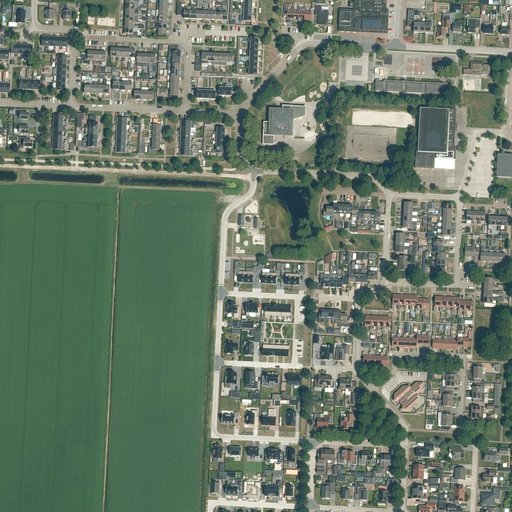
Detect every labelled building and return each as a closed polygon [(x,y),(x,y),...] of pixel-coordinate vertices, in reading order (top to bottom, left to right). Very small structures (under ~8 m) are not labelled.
[(354,0),(354,9),(355,9),(385,11),(386,11),(387,1),(359,0),(354,0)] [(59,13),(59,4),(50,3),(49,11),(47,11),(47,20),(54,20),(54,12),(59,13)] [(426,11),(427,11),(426,14),(428,14),(432,13),(433,9),(435,9),(435,3),(426,3),(426,11)] [(59,4),(59,13),(64,13),(64,21),(65,21),(66,21),(71,21),(71,16),(72,15),(72,13),(71,13),(71,8),(67,8),(67,4),(61,4),(59,4)] [(451,5),(451,13),(456,13),(456,10),(461,10),(461,5),(451,5)] [(21,11),(21,7),(13,7),(13,21),(17,21),(16,23),(24,24),(24,17),(25,17),(25,11),(21,11)] [(328,26),(329,11),(321,11),(322,7),(315,7),(315,16),(318,16),(318,25),(328,26)] [(190,19),(190,11),(187,11),(187,8),(181,8),(181,9),(181,15),(181,16),(184,16),(184,19),(190,19)] [(385,13),(385,11),(355,9),(355,13),(345,13),(345,10),(340,10),(339,32),(359,33),(359,30),(385,31),(386,13),(385,13)] [(485,27),(484,34),(493,34),(493,27),(496,27),(496,22),(497,13),(491,13),(491,21),(491,24),(485,23),(485,27)] [(467,28),(468,28),(468,33),(475,34),(476,28),(476,29),(477,20),(468,19),(467,28)] [(450,29),(450,22),(443,21),(442,28),(439,28),(439,34),(438,34),(437,38),(442,38),(442,37),(445,37),(445,32),(447,32),(447,29),(450,29)] [(462,28),(462,21),(457,21),(457,25),(453,25),(453,32),(460,33),(461,28),(462,28)] [(510,35),(510,25),(507,25),(507,28),(502,28),(501,35),(510,35)] [(50,46),(50,37),(42,37),(42,46),(46,46),(46,49),(48,50),(49,50),(49,46),(50,46)] [(58,47),(59,38),(50,37),(50,46),(53,47),(53,50),(55,50),(56,47),(58,47)] [(59,38),(58,47),(60,47),(60,50),(63,50),(63,47),(67,47),(67,38),(59,38)] [(172,58),(181,58),(181,52),(178,52),(178,48),(169,47),(169,52),(172,52),(172,58)] [(94,52),(91,52),(91,50),(88,50),(88,56),(82,56),(81,64),(90,65),(90,60),(94,61),(94,52)] [(149,63),(149,72),(157,73),(157,67),(155,67),(155,64),(156,55),(152,55),(152,53),(149,53),(149,55),(149,63)] [(196,53),(196,57),(202,57),(202,60),(202,62),(202,63),(202,64),(208,64),(208,62),(209,54),(202,54),(196,53)] [(471,65),(471,66),(471,67),(471,68),(471,70),(471,71),(469,71),(469,70),(464,69),(463,75),(469,76),(469,75),(471,75),(471,76),(481,76),(482,74),(484,75),(484,74),(486,75),(487,74),(489,75),(490,73),(490,65),(490,66),(482,65),(482,63),(483,63),(473,63),(471,63),(471,65)] [(426,83),(423,83),(406,82),(403,82),(388,81),(388,83),(383,83),(380,83),(380,81),(376,80),(376,83),(375,83),(375,92),(441,95),(450,95),(451,84),(445,84),(442,84),(426,83)] [(179,96),(179,89),(171,89),(171,94),(170,94),(169,95),(169,98),(176,99),(176,96),(179,96)] [(264,122),(263,145),(274,145),(275,134),(286,134),(290,134),(290,132),(291,132),(291,121),(306,117),(306,107),(283,106),(282,112),(277,112),(277,111),(276,111),(276,110),(275,110),(274,110),(273,110),(272,110),(271,111),(270,111),(270,112),(270,113),(269,113),(269,114),(269,115),(269,116),(270,116),(270,117),(271,118),(272,118),(271,123),(264,122)] [(434,159),(455,160),(456,148),(454,148),(455,128),(457,128),(457,125),(455,125),(456,109),(449,109),(449,110),(420,109),(418,151),(416,151),(416,158),(434,159)] [(28,120),(28,113),(20,113),(19,117),(14,117),(14,123),(22,123),(22,120),(28,120)] [(27,134),(28,127),(22,127),(22,124),(14,123),(14,129),(19,130),(19,134),(27,134)] [(32,148),(32,141),(25,141),(25,138),(19,137),(18,144),(20,144),(19,149),(23,149),(23,147),(32,148)] [(511,177),(511,154),(497,154),(497,163),(496,163),(495,169),(497,169),(496,177),(511,178),(511,177)] [(455,170),(455,160),(434,159),(416,158),(415,168),(455,170)] [(331,220),(333,220),(333,219),(334,216),(333,216),(333,214),(333,208),(327,207),(327,210),(324,210),(323,216),(331,217),(331,220)] [(474,224),(474,221),(476,221),(476,212),(467,211),(467,221),(471,221),(471,224),(474,224)] [(485,221),(485,212),(476,212),(476,221),(478,221),(478,224),(481,225),(481,221),(485,221)] [(380,213),(377,213),(371,213),(370,221),(371,222),(375,222),(375,225),(380,226),(380,213)] [(403,222),(403,228),(408,228),(408,232),(416,232),(416,229),(417,222),(412,222),(403,222)] [(417,247),(409,247),(409,250),(412,250),(412,256),(416,256),(417,247)] [(368,272),(368,273),(368,274),(368,280),(374,281),(374,280),(378,280),(378,278),(377,278),(377,272),(370,272),(370,268),(368,268),(367,272),(368,272)] [(329,277),(329,275),(321,274),(320,285),(323,285),(323,287),(329,288),(330,279),(329,279),(329,277)] [(417,299),(417,296),(411,296),(411,306),(410,306),(409,311),(412,311),(412,306),(416,306),(417,306),(417,299)] [(423,309),(421,309),(421,314),(424,314),(424,310),(429,310),(429,300),(423,299),(423,309)] [(465,311),(464,311),(463,316),(466,316),(466,312),(471,312),(471,301),(465,301),(465,311)] [(227,310),(227,313),(234,314),(234,318),(239,318),(239,307),(235,307),(235,303),(228,303),(228,305),(227,305),(227,310)] [(246,313),(246,316),(249,316),(250,313),(256,313),(256,316),(260,316),(260,308),(258,308),(259,304),(258,304),(255,304),(255,303),(251,303),(251,304),(247,304),(246,313)] [(328,322),(328,320),(328,311),(322,311),(322,313),(319,313),(318,320),(318,323),(326,324),(328,324),(328,322)] [(340,323),(340,324),(341,324),(341,325),(341,327),(344,327),(348,328),(350,328),(350,324),(350,318),(347,318),(347,315),(341,315),(340,320),(340,322),(340,323)] [(371,327),(372,316),(366,316),(365,326),(364,326),(364,331),(366,331),(367,326),(370,327),(371,327)] [(383,327),(382,327),(382,332),(384,332),(385,327),(389,327),(390,317),(384,317),(383,327)] [(232,327),(232,329),(242,329),(242,320),(242,323),(239,323),(233,322),(232,327)] [(242,320),(242,329),(254,329),(254,323),(246,323),(246,320),(242,320)] [(423,336),(422,345),(429,346),(429,337),(430,337),(430,333),(428,333),(428,336),(424,336),(423,336)] [(225,344),(225,349),(226,349),(225,354),(233,355),(233,350),(234,350),(234,351),(238,351),(238,344),(233,344),(233,343),(226,342),(226,344),(225,344)] [(254,350),(254,345),(248,345),(248,342),(244,342),(244,346),(246,346),(245,353),(246,353),(245,355),(248,356),(253,356),(254,352),(254,350)] [(333,354),(333,346),(327,346),(327,349),(322,349),(321,360),(329,360),(329,354),(333,354)] [(349,355),(349,347),(343,346),(343,350),(337,350),(336,361),(344,361),(345,355),(349,355)] [(482,374),(483,374),(485,374),(485,368),(482,368),(482,365),(475,364),(474,367),(474,373),(482,374)] [(235,372),(232,372),(227,372),(227,377),(225,377),(225,388),(230,388),(230,385),(236,385),(237,374),(235,374),(235,372)] [(446,381),(455,382),(455,375),(455,372),(447,372),(447,375),(446,378),(443,378),(443,381),(446,381)] [(246,373),(246,385),(250,385),(250,389),(258,389),(258,383),(254,382),(254,373),(246,373)] [(483,374),(482,374),(474,373),(473,379),(474,379),(474,382),(481,383),(481,384),(485,384),(485,381),(483,381),(483,380),(483,374)] [(279,374),(267,374),(267,377),(263,377),(262,386),(267,386),(267,384),(279,384),(279,374)] [(288,375),(288,381),(288,384),(293,384),(293,382),(300,382),(300,375),(288,375)] [(325,385),(325,376),(319,376),(319,379),(315,379),(314,388),(321,388),(323,389),(325,389),(325,385)] [(325,385),(328,385),(328,388),(334,388),(335,380),(332,380),(332,377),(325,376),(325,385)] [(454,387),(455,382),(446,381),(446,387),(440,386),(440,391),(444,391),(444,390),(454,390),(454,387)] [(394,395),(394,401),(398,402),(402,406),(402,410),(409,411),(412,407),(414,405),(414,406),(418,403),(418,396),(417,396),(417,394),(418,394),(422,390),(423,384),(422,383),(416,383),(412,387),(412,388),(410,388),(410,387),(403,386),(399,390),(400,391),(398,392),(397,392),(394,395)] [(485,384),(481,384),(481,385),(474,384),(473,387),(473,393),(485,394),(485,388),(485,386),(485,384)] [(444,392),(444,391),(440,391),(440,395),(444,395),(443,401),(452,401),(452,396),(453,396),(453,392),(444,392)] [(473,393),(472,399),(473,399),(473,402),(480,403),(484,403),(485,394),(473,393)] [(443,401),(439,401),(439,411),(443,411),(443,410),(451,410),(451,407),(452,401),(443,401)] [(263,426),(275,426),(276,418),(275,418),(275,412),(273,412),(273,410),(269,410),(269,417),(263,417),(263,426)] [(246,414),(246,425),(254,425),(254,417),(257,418),(258,411),(252,411),(252,414),(246,414)] [(288,412),(287,424),(295,425),(295,420),(296,420),(296,417),(295,417),(296,412),(288,412)] [(438,421),(442,421),(451,421),(451,415),(451,412),(439,412),(438,421)] [(222,415),(222,424),(234,424),(235,419),(238,419),(238,413),(235,413),(234,416),(223,416),(223,415),(222,415)] [(323,418),(323,429),(328,429),(329,422),(333,422),(333,414),(328,413),(328,415),(323,415),(323,418)] [(323,429),(323,418),(320,418),(320,414),(314,414),(314,423),(317,423),(317,428),(323,429)] [(353,423),(353,415),(346,415),(346,418),(341,418),(340,429),(348,430),(349,423),(353,423)] [(450,427),(451,421),(442,421),(442,427),(443,427),(442,430),(450,430),(450,427)] [(434,450),(434,444),(426,444),(426,449),(417,448),(417,457),(429,457),(430,450),(434,450)] [(212,453),(212,457),(213,457),(213,459),(221,459),(222,447),(214,447),(213,453),(212,453)] [(230,447),(230,455),(241,456),(241,448),(230,447)] [(461,448),(462,447),(450,447),(449,454),(453,454),(453,460),(457,460),(457,459),(464,459),(464,452),(458,451),(458,448),(461,448)] [(249,448),(248,456),(255,457),(255,459),(259,460),(259,457),(259,449),(249,448)] [(265,456),(265,462),(270,463),(271,460),(274,460),(275,450),(269,449),(268,456),(265,456)] [(275,450),(274,460),(278,460),(277,463),(283,463),(283,457),(280,457),(281,450),(275,450)] [(284,457),(284,464),(287,464),(287,463),(294,463),(295,451),(288,450),(287,458),(284,457)] [(328,461),(328,450),(322,450),(321,457),(318,457),(318,464),(324,464),(324,460),(328,461)] [(348,452),(348,451),(342,451),(341,457),(338,457),(338,464),(344,464),(344,461),(347,461),(348,452)] [(354,453),(348,452),(347,461),(347,462),(351,462),(351,465),(357,465),(357,459),(354,458),(354,453)] [(367,461),(368,452),(362,452),(362,458),(359,458),(359,464),(364,464),(364,461),(367,461)] [(368,452),(367,461),(369,461),(369,465),(372,465),(376,465),(376,459),(373,459),(373,453),(368,452)] [(496,461),(496,452),(484,452),(484,461),(492,461),(492,462),(494,462),(495,461),(496,461)] [(387,466),(387,456),(381,455),(381,466),(378,465),(377,474),(381,474),(381,470),(383,470),(383,466),(387,466)] [(387,456),(387,466),(390,466),(390,470),(391,470),(391,475),(395,475),(396,466),(393,466),(393,456),(387,456)] [(456,474),(465,475),(465,469),(459,469),(459,466),(452,465),(452,471),(456,471),(456,474)] [(493,484),(497,484),(497,478),(496,478),(497,471),(489,471),(489,475),(483,475),(483,482),(493,483),(493,484)] [(465,480),(465,475),(456,474),(456,478),(451,478),(451,483),(458,484),(458,480),(465,480)] [(242,491),(242,481),(236,480),(236,486),(231,485),(231,487),(226,487),(226,494),(238,495),(238,491),(242,491)] [(272,486),(272,496),(279,497),(279,490),(279,489),(281,490),(282,482),(277,482),(277,486),(272,486)] [(334,490),(335,484),(327,483),(327,487),(322,487),(322,498),(330,499),(331,490),(334,490)] [(357,494),(361,494),(360,500),(367,501),(367,491),(363,491),(363,487),(364,487),(364,483),(358,483),(357,487),(357,494)] [(263,484),(263,489),(265,489),(265,490),(265,496),(272,496),(272,486),(267,485),(267,484),(263,484)] [(454,491),(454,494),(464,495),(464,488),(457,487),(457,485),(451,485),(451,490),(454,491)] [(353,494),(353,487),(348,487),(347,490),(343,490),(343,499),(349,500),(350,494),(353,494)] [(500,499),(500,491),(493,490),(493,494),(482,494),(482,504),(494,505),(494,499),(500,499)] [(392,499),(392,493),(387,493),(387,491),(380,491),(379,501),(387,502),(387,499),(392,499)]
